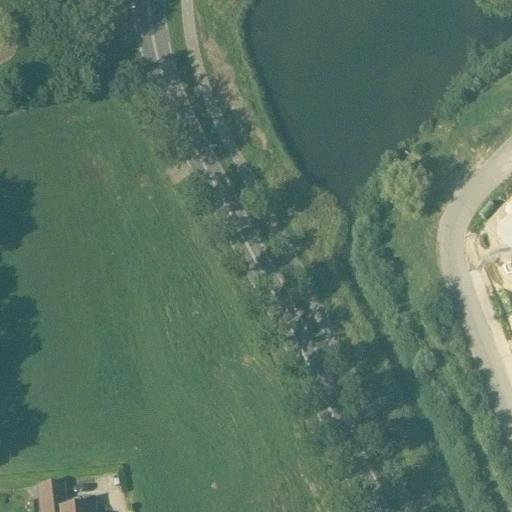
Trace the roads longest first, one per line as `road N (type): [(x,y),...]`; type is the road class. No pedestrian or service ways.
road 1 (secondary): [(383,511),(161,70),(146,0)]
road 2 (unclassified): [(511,149),(485,172),(458,215),(453,261),(511,416)]
